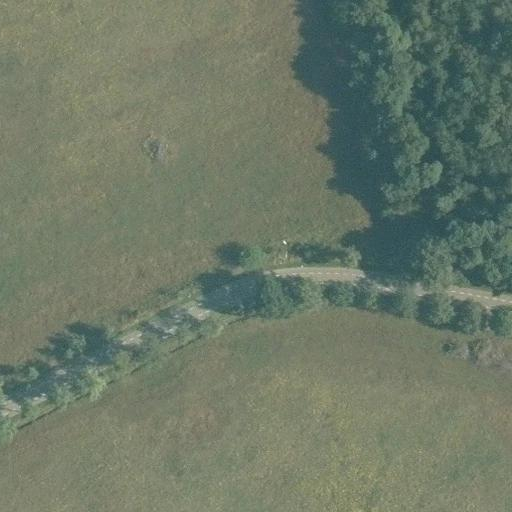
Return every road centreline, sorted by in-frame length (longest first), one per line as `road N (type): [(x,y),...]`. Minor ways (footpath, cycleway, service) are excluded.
road 1 (tertiary): [(0,410),(194,312),(283,279),(378,283),(511,307)]
road 2 (unknown): [(348,0),(388,187),(404,200),(511,236)]
